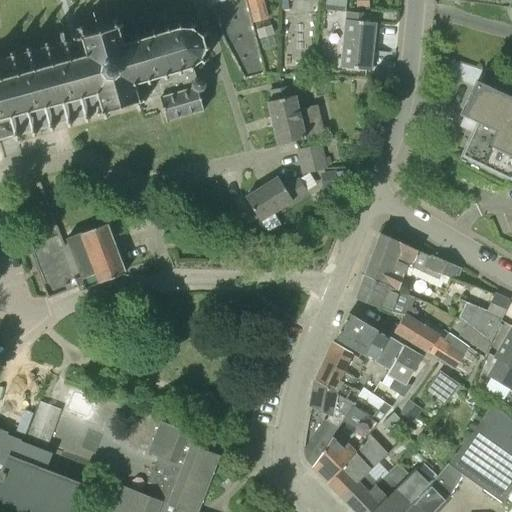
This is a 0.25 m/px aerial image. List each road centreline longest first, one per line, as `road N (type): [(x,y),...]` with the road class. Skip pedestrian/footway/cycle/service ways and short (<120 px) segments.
road 1 (residential): [(23,325),(164,278),(305,279),(333,288)]
road 2 (residential): [(330,511),(287,468),(279,436),(333,288)]
road 3 (residential): [(370,193),(401,114),(413,0)]
road 4 (residential): [(511,274),(370,193)]
